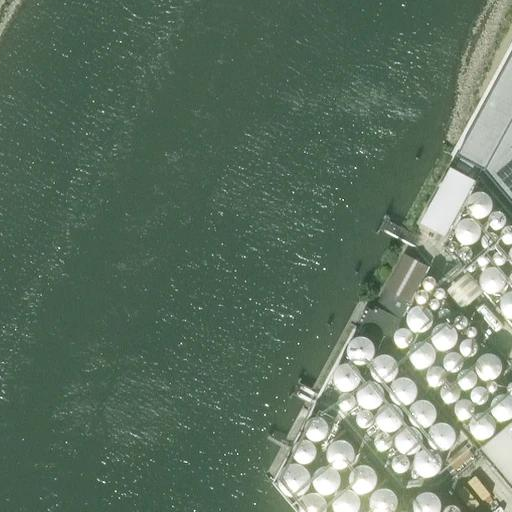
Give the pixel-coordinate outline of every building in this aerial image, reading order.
[(511,69),(466,155),(457,171),(468,177),(474,165),(475,163),(486,169),(511,199),(511,69)] [(420,224),(434,231),(445,237),(475,181),(450,168),(420,224)] [(401,319),(410,302),(428,267),(405,254),(386,289),(374,311),(367,307),(359,322),(391,340),(402,320),(401,319)] [(511,420),(484,444),(511,476),(511,477),(511,420)] [(466,446),(447,461),(454,470),(473,455),(466,446)]
